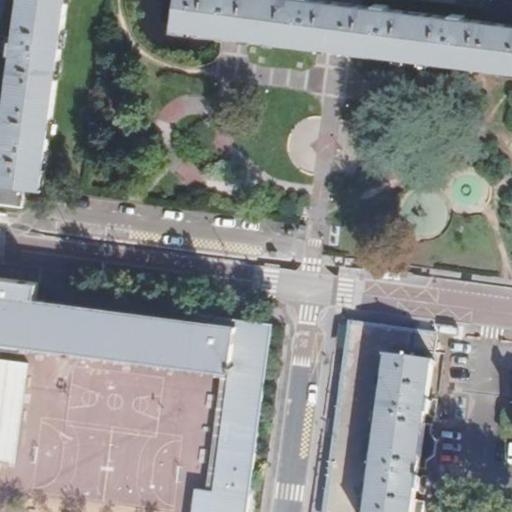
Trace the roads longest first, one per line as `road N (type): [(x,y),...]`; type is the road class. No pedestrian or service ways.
road 1 (tertiary): [(309,290),(0,248)]
road 2 (residential): [(285,511),(309,290)]
road 3 (tertiary): [(511,314),(309,290)]
